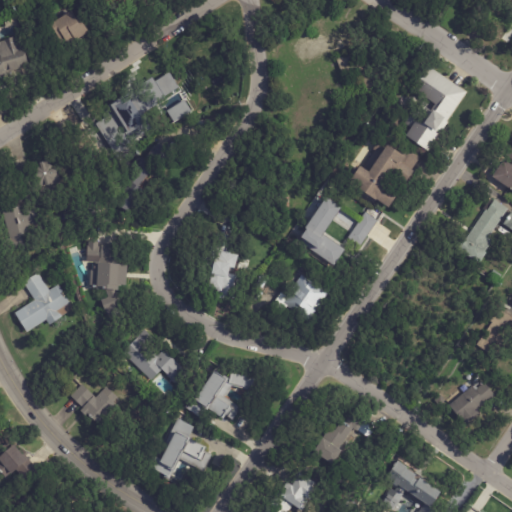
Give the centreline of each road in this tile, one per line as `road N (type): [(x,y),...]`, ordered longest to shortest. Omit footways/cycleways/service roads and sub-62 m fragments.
road 1 (residential): [(511,486),(324,361),(226,335),(168,299),(158,279),(165,238),(258,84),(247,0)]
road 2 (residential): [(511,89),(221,511)]
road 3 (residential): [(219,0),(0,136)]
road 4 (tertiary): [(157,511),(66,451),(0,361)]
road 5 (residential): [(511,83),(383,0)]
